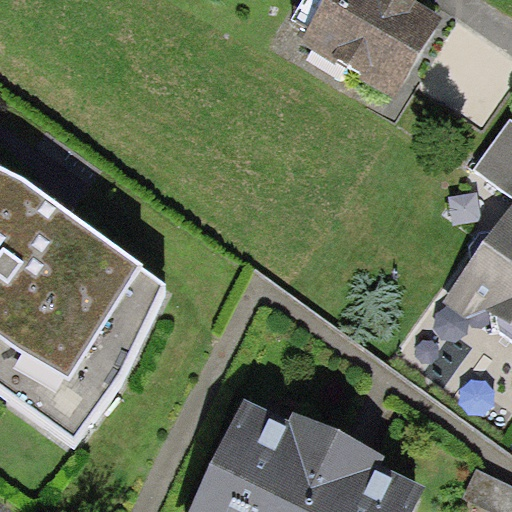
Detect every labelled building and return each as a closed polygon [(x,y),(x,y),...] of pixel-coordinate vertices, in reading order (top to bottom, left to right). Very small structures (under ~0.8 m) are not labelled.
[(342,0),(311,59),(401,111),(440,44),(419,32),(430,12),(408,0),(390,0),(384,11),(367,0),(342,0)] [(511,133),(481,179),(511,199),(511,133)] [(169,310),(0,188),(0,408),(64,454),(169,310)] [(511,232),(455,313),(473,324),(489,318),(500,324),(501,339),(511,345),(511,232)] [(424,511),(431,499),(261,416),(213,511),(424,511)] [(511,511),(511,490),(480,476),(469,500),(495,511),(511,511)]
